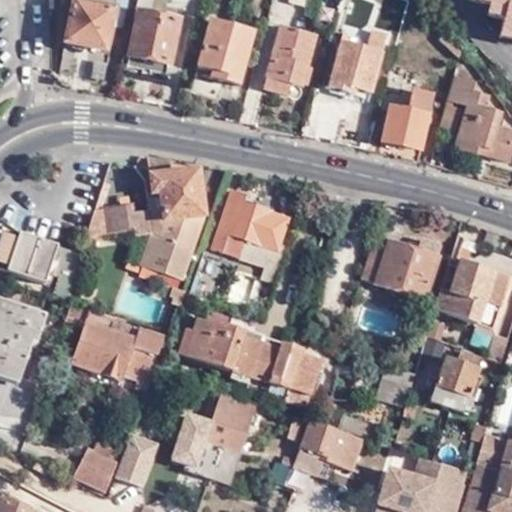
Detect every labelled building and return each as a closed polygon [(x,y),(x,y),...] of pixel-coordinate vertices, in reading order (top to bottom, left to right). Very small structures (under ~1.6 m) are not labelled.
[(136,0),(133,16),(136,17),(127,59),(166,68),(177,14),(163,9),(165,3),(155,0),(136,0)] [(501,21),(500,29),(511,32),(511,0),(468,0),(467,3),(488,8),(487,16),(501,21)] [(104,61),(110,29),(72,21),(60,76),(98,85),(104,61)] [(236,88),(251,35),(208,23),(195,71),(210,75),(209,80),(236,88)] [(288,87),(298,90),(312,38),(277,28),(260,91),(285,98),(288,87)] [(511,46),(511,32),(500,29),(497,42),(511,46)] [(363,53),(339,45),(326,91),(351,98),(352,93),(367,96),(378,57),(383,38),(368,33),(363,53)] [(460,54),(445,39),(440,44),(457,62),(460,54)] [(472,90),(452,83),(445,105),(451,107),(464,111),(452,154),(473,159),(474,156),(476,151),(486,154),(485,160),(506,166),(511,143),(511,137),(493,131),(496,119),(481,114),(484,103),(470,98),(472,90)] [(431,99),(411,93),(405,114),(389,110),(380,145),(418,155),(431,99)] [(449,112),(444,110),(436,139),(451,144),(458,114),(449,112)] [(474,156),(485,160),(486,154),(476,151),(474,156)] [(162,221),(201,217),(198,183),(196,170),(167,174),(165,160),(142,158),(144,177),(146,198),(159,197),(160,207),(162,221)] [(260,274),(275,279),(287,242),(282,240),(288,220),(243,204),(245,199),(228,193),(210,249),(224,254),(229,238),(268,251),(260,274)] [(133,231),(132,211),(131,207),(95,212),(87,237),(133,231)] [(162,221),(160,207),(149,209),(150,228),(139,264),(182,279),(201,217),(162,221)] [(65,303),(81,253),(20,235),(0,220),(0,267),(45,283),(48,273),(57,276),(50,297),(65,303)] [(361,281),(423,299),(439,247),(437,245),(421,239),(419,240),(417,241),(414,252),(389,245),(389,242),(374,237),(361,281)] [(481,309),(497,315),(507,280),(457,264),(447,296),(439,294),(433,314),(476,328),(481,309)] [(178,309),(184,293),(172,289),(169,298),(171,299),(170,305),(178,309)] [(36,348),(45,319),(0,303),(0,373),(21,380),(32,347),(36,348)] [(89,311),(71,305),(65,323),(83,329),(89,311)] [(491,332),(497,315),(481,309),(476,328),(491,332)] [(105,316),(89,311),(83,329),(70,365),(121,382),(123,377),(132,351),(156,359),(163,341),(122,327),(124,320),(114,317),(113,319),(105,316)] [(181,363),(250,387),(261,353),(227,342),(229,336),(209,329),(207,332),(195,328),(181,363)] [(229,336),(227,342),(261,353),(262,348),(264,341),(264,340),(247,334),(247,336),(231,331),(229,336)] [(503,338),(488,333),(481,356),(496,361),(503,338)] [(366,357),(384,362),(390,340),(373,334),(366,357)] [(282,347),(264,341),(262,348),(280,354),(280,353),(281,348),(282,347)] [(250,387),(248,391),(308,411),(314,392),(320,377),(323,366),(302,358),(303,355),(282,347),(281,348),(280,353),(280,354),(262,348),(261,353),(250,387)] [(156,359),(132,351),(123,377),(137,382),(134,390),(147,395),(152,380),(149,379),(156,359)] [(443,360),(428,400),(467,414),(473,400),(467,398),(480,361),(457,353),(453,364),(443,360)] [(410,377),(385,369),(375,402),(400,409),(410,377)] [(326,379),(320,377),(314,392),(321,395),(326,379)] [(0,413),(11,415),(17,382),(0,378),(0,413)] [(209,408),(215,395),(197,387),(192,401),(209,408)] [(240,416),(244,403),(223,396),(205,447),(183,440),(172,473),(184,478),(193,481),(191,488),(207,493),(235,417),(240,416)] [(258,408),(244,403),(240,416),(235,417),(207,493),(226,500),(258,408)] [(375,443),(380,445),(384,431),(343,417),(337,431),(375,443)] [(287,443),(303,449),(311,425),(296,420),(287,443)] [(481,443),(483,438),(486,427),(475,424),(474,427),(470,439),(465,461),(468,461),(466,472),(473,474),(475,465),(481,443)] [(363,442),(311,425),(303,449),(302,451),(293,470),(317,478),(322,462),(353,472),(363,442)] [(151,439),(139,433),(130,455),(143,460),(151,439)] [(481,443),(475,465),(484,468),(511,476),(511,446),(483,438),(481,443)] [(90,452),(74,482),(107,498),(120,466),(115,463),(118,453),(99,445),(95,453),(90,452)] [(462,485),(466,472),(420,458),(414,478),(389,470),(378,505),(402,511),(426,511),(427,511),(456,511),(464,485),(462,485)] [(511,511),(511,476),(484,468),(475,465),(473,474),(462,510),(471,511),(511,511)] [(182,485),(191,488),(193,481),(184,478),(182,485)] [(39,511),(37,511),(35,511),(30,511),(0,500),(0,511),(39,511)]
